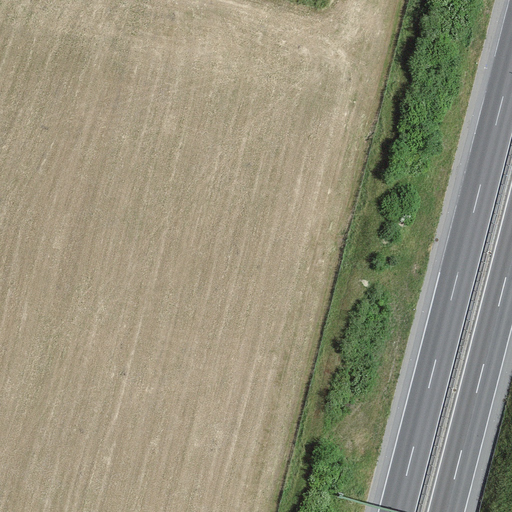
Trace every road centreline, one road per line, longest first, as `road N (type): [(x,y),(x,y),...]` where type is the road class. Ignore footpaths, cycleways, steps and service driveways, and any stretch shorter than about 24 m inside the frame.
road 1 (motorway): [(511,58),(396,511)]
road 2 (motorway): [(452,511),(511,277)]
